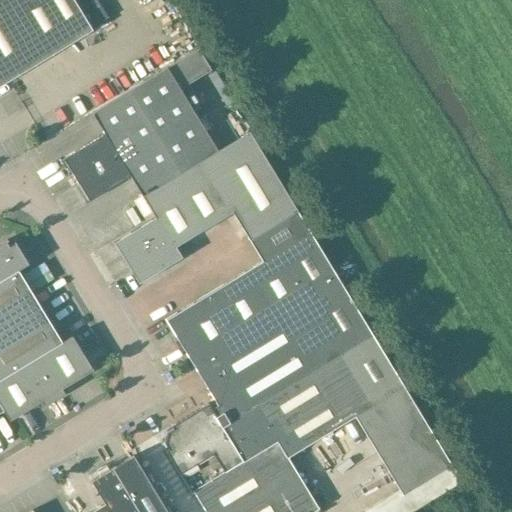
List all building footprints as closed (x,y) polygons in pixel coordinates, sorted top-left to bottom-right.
[(0,0),(0,83),(90,29),(108,19),(96,0),(0,0)] [(102,132),(61,157),(86,199),(127,175),(140,195),(214,149),(177,87),(208,69),(195,48),(89,112),(102,132)] [(229,210),(248,242),(296,213),(246,130),(214,149),(140,195),(152,215),(111,240),(136,281),(179,255),(172,245),(229,210)] [(401,385),(296,213),(248,242),(259,259),(162,318),(214,403),(209,406),(206,401),(168,424),(170,426),(165,430),(162,441),(165,447),(162,447),(188,491),(190,489),(204,511),(303,511),(315,505),(285,455),(401,385)] [(0,406),(1,409),(7,418),(13,414),(14,415),(38,400),(40,405),(62,391),(60,387),(90,368),(70,334),(59,340),(16,269),(26,263),(13,241),(7,245),(4,239),(0,241),(0,406)] [(166,511),(131,453),(89,479),(102,501),(83,511),(166,511)]
